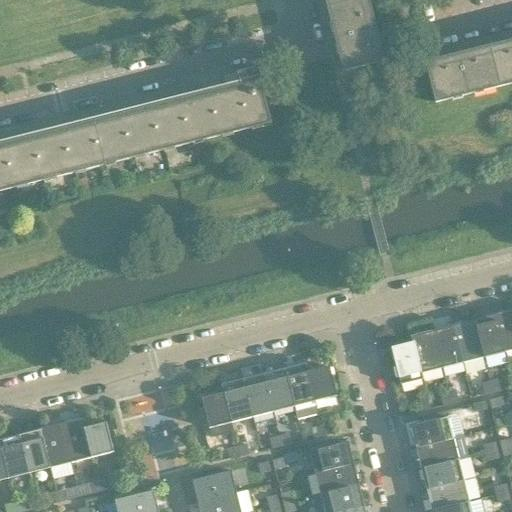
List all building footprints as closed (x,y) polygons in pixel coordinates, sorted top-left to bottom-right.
[(324,0),(327,8),(358,0),(324,0)] [(367,0),(358,0),(327,8),(343,72),(383,62),(367,0)] [(511,41),(489,48),(499,88),(511,84),(511,41)] [(489,48),(425,64),(435,104),(499,88),(489,48)] [(0,147),(0,192),(270,124),(259,77),(257,77),(255,69),(227,76),(231,90),(0,147)] [(511,311),(495,316),(504,353),(511,350),(511,311)] [(495,316),(474,321),(483,358),(504,353),(495,316)] [(474,321),(453,326),(462,363),(483,358),(474,321)] [(453,326),(432,331),(441,369),(462,363),(453,326)] [(410,337),(412,343),(413,343),(420,374),(421,374),(441,369),(432,331),(410,337)] [(413,343),(412,343),(394,347),(390,348),(400,386),(423,380),(421,374),(420,374),(413,343)] [(306,363),(284,369),(293,407),(314,402),(307,373),(308,372),(306,363)] [(329,367),(308,372),(307,373),(314,402),(336,397),(329,367)] [(284,369),(263,374),(273,413),(293,407),(284,369)] [(263,374),(242,379),(252,418),(273,413),(263,374)] [(252,418),(242,379),(220,385),(222,394),(223,394),(231,423),(252,418)] [(497,380),(489,382),(492,394),(500,392),(497,380)] [(492,394),(489,382),(481,384),(484,396),(492,394)] [(455,391),(447,393),(450,404),(458,403),(455,391)] [(450,404),(447,393),(439,395),(442,407),(450,404)] [(223,394),(222,394),(201,399),(211,438),(233,433),(231,423),(223,394)] [(427,398),(419,400),(422,412),(429,410),(427,398)] [(489,401),(491,409),(503,406),(501,398),(489,401)] [(484,402),(473,405),(475,413),(486,410),(484,402)] [(410,427),(416,449),(453,439),(447,417),(410,427)] [(83,419),(61,425),(70,463),(91,458),(84,429),(85,428),(83,419)] [(106,423),(85,428),(84,429),(91,458),(113,453),(106,423)] [(330,424),(321,427),(323,436),(333,434),(330,424)] [(61,425),(40,430),(49,469),(70,463),(61,425)] [(321,427),(311,429),(313,439),(323,436),(321,427)] [(40,430),(19,435),(29,474),(49,469),(40,430)] [(0,439),(0,449),(0,450),(8,479),(29,474),(19,435),(0,439)] [(288,435),(279,437),(281,447),(291,445),(288,435)] [(279,437),(269,440),(271,449),(281,447),(279,437)] [(453,439),(416,449),(421,470),(458,460),(453,439)] [(511,442),(511,439),(499,442),(501,450),(511,446),(511,442)] [(309,452),(315,474),(353,464),(348,442),(309,452)] [(495,443),(483,446),(485,454),(497,451),(495,443)] [(246,445),(237,448),(239,457),(249,455),(246,445)] [(511,446),(501,450),(503,457),(511,455),(511,446)] [(237,448),(227,450),(229,460),(239,457),(237,448)] [(497,451),(485,454),(487,462),(499,459),(497,451)] [(272,461),(275,471),(284,469),(282,459),(272,461)] [(458,460),(421,470),(426,491),(463,481),(458,460)] [(268,462),(258,465),(260,475),(270,472),(268,462)] [(353,464),(315,474),(320,495),(359,485),(353,464)] [(192,481),(197,503),(236,494),(231,472),(192,481)] [(107,480),(98,482),(100,492),(110,490),(107,480)] [(463,481),(426,491),(431,511),(469,502),(463,481)] [(98,482),(88,485),(90,495),(100,492),(98,482)] [(359,485),(320,495),(324,511),(340,511),(364,506),(359,485)] [(505,485),(493,488),(495,496),(507,493),(505,485)] [(65,490),(56,493),(58,503),(68,500),(65,490)] [(114,501),(117,511),(158,511),(153,491),(114,501)] [(280,495),(283,504),(293,502),(290,492),(280,495)] [(56,493),(46,495),(48,505),(58,503),(56,493)] [(507,493),(495,496),(497,504),(509,501),(507,493)] [(240,511),(236,494),(197,503),(199,511),(240,511)] [(276,496),(266,498),(268,508),(278,505),(276,496)] [(24,501),(14,503),(15,511),(21,511),(26,511),(24,501)] [(293,502),(283,504),(284,511),(292,511),(295,511),(293,502)] [(471,511),(469,502),(431,511),(471,511)] [(15,511),(14,503),(4,506),(5,511),(15,511)]
